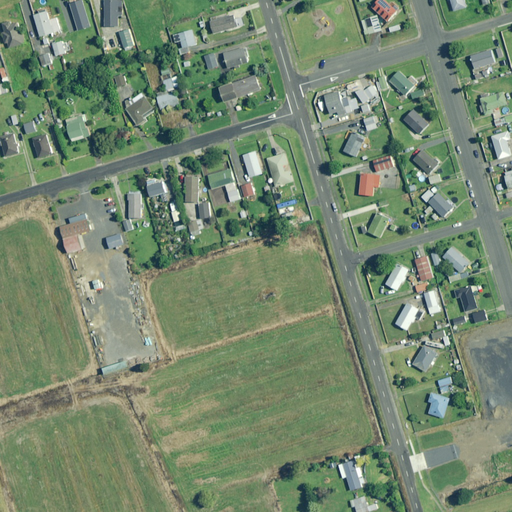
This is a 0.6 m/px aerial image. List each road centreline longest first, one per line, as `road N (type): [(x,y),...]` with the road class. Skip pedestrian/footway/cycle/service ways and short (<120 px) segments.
road 1 (residential): [(0,202),(299,112)]
road 2 (unclassified): [(344,263),(418,511)]
road 3 (residential): [(435,43),(487,220)]
road 4 (unclassified): [(299,112),(344,263)]
road 5 (residential): [(292,87),(435,43)]
road 6 (residential): [(487,220),(344,263)]
